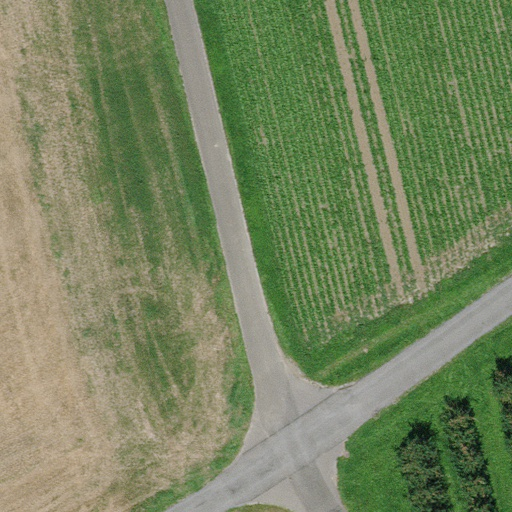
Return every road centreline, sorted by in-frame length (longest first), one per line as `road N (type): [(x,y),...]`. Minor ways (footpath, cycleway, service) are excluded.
road 1 (track): [(327,511),(290,457),(179,0)]
road 2 (track): [(192,511),(290,457),(511,294)]
